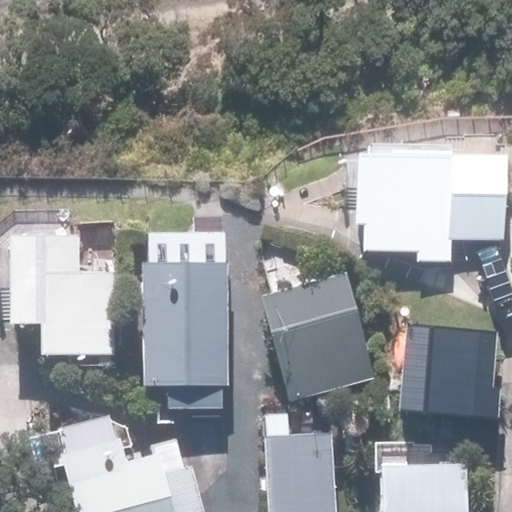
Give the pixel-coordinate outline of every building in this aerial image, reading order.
[(384,178),(385,193),(364,194),(366,225),(377,224),(379,255),(426,252),(426,265),(457,263),(456,249),(511,246),(511,158),(460,160),(460,175),(384,178)] [(151,393),(181,394),(180,414),(230,415),(231,389),(237,389),(238,266),(232,266),(232,241),(159,239),(159,268),(152,267),(151,393)] [(45,362),(121,362),(121,277),(87,277),(87,245),(21,245),(21,332),(45,332),(45,362)] [(352,281),(272,302),(298,406),(378,385),(352,281)] [(401,412),(491,421),(500,331),(410,325),(401,412)] [(343,511),(342,440),(278,440),(278,511),(343,511)] [(130,447),(72,463),(86,511),(209,511),(198,474),(192,475),(184,446),(161,452),(164,462),(137,469),(130,447)] [(476,511),(475,469),(393,471),(394,511),(476,511)]
